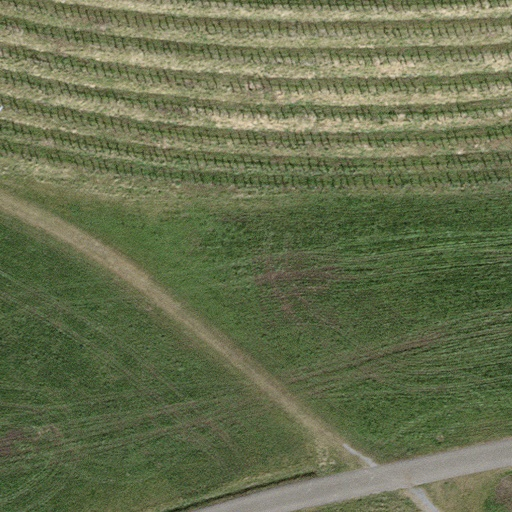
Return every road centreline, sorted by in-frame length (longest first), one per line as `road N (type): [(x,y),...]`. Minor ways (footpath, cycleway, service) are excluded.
road 1 (track): [(0,217),(49,238),(393,477)]
road 2 (unclassified): [(242,511),(511,453)]
